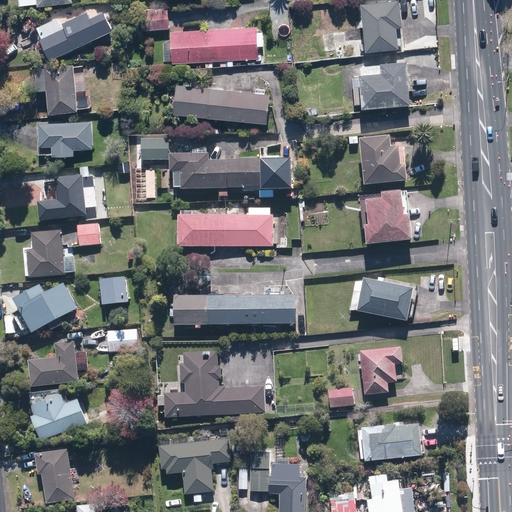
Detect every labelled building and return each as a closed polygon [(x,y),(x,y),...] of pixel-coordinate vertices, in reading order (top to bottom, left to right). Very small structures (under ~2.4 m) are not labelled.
[(358,5),(364,54),(396,51),(394,30),(399,29),(396,1),(358,5)] [(143,32),(168,30),(166,9),(142,11),(143,32)] [(48,62),(99,39),(86,12),(61,24),(58,19),(36,29),(40,40),(38,41),(48,62)] [(257,33),(257,28),(170,33),(172,64),(258,59),(258,47),(263,47),(262,32),(257,33)] [(142,48),(129,48),(128,65),(142,66),(142,48)] [(357,77),(359,110),(408,106),(404,63),(378,65),(379,75),(357,77)] [(48,115),(76,112),(72,66),(34,70),(36,92),(46,91),(48,115)] [(172,115),(266,125),(269,96),(264,96),(265,91),(254,90),(254,94),(175,86),(172,115)] [(91,122),(38,125),(39,148),(51,147),(51,158),(73,157),(73,151),(92,150),(91,122)] [(387,139),(357,142),(362,189),(405,184),(403,167),(398,168),(396,149),(388,150),(387,139)] [(168,140),(140,141),(141,163),(169,162),(168,157),(168,140)] [(179,190),(179,192),(262,189),(261,179),(272,179),(271,161),(208,163),(208,155),(168,157),(169,162),(169,175),(173,174),(173,190),(179,190)] [(36,205),(38,224),(86,218),(85,209),(82,180),(81,177),(53,180),(56,202),(36,205)] [(85,209),(96,208),(93,178),(82,180),(85,209)] [(411,245),(408,218),(401,219),(399,196),(358,201),(364,250),(411,245)] [(272,248),(272,217),(177,218),(177,249),(272,248)] [(100,246),(98,225),(76,227),(79,248),(100,246)] [(66,276),(61,232),(31,235),(33,252),(26,253),(29,281),(66,276)] [(125,279),(98,282),(101,307),(128,304),(125,279)] [(412,292),(362,283),(356,315),(406,325),(412,292)] [(31,336),(77,311),(64,285),(44,296),(40,288),(13,303),(31,336)] [(295,297),(172,300),(173,329),(295,326),(295,297)] [(138,352),(137,330),(107,333),(109,354),(138,352)] [(31,389),(78,383),(77,372),(75,354),(73,343),(54,346),(56,360),(27,363),(31,389)] [(358,353),(363,397),(387,395),(386,385),(396,384),(394,366),(403,365),(401,348),(358,353)] [(264,388),(225,390),(225,387),(217,388),(216,381),(221,381),(220,368),(217,368),(216,352),(208,353),(209,359),(203,360),(202,353),(183,354),(183,365),(178,365),(179,385),(184,385),(185,393),(162,395),(164,421),(266,415),(264,388)] [(88,371),(86,353),(75,354),(77,372),(88,371)] [(354,389),(327,392),(329,409),(356,406),(354,389)] [(40,443),(86,424),(77,401),(64,406),(60,396),(32,408),(35,417),(30,419),(40,443)] [(421,458),(417,427),(394,430),(394,426),(357,431),(362,466),(421,458)] [(232,463),(229,439),(157,448),(160,472),(165,471),(165,477),(182,475),(184,497),(213,493),(211,472),(213,472),(212,466),(232,463)] [(67,451),(34,456),(37,477),(41,476),(46,506),(75,502),(67,451)] [(251,452),(250,491),(267,492),(267,496),(278,496),(277,511),(305,511),(307,479),(303,479),(303,474),(298,474),(298,467),(271,465),(272,453),(251,452)] [(247,470),(238,470),(238,491),(247,491),(247,470)] [(401,511),(398,483),(385,485),(384,477),(367,480),(370,501),(364,502),(365,511),(401,511)]
